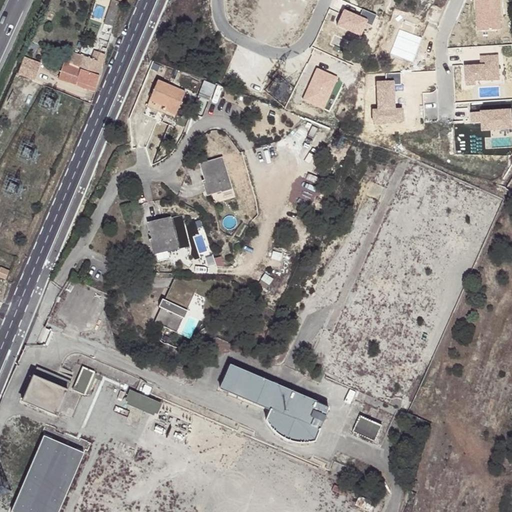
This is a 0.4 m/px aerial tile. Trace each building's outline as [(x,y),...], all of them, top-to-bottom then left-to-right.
[(112,27),(120,5),(111,3),(110,6),(105,25),(112,27)] [(398,43),(384,38),(378,51),(392,57),(398,43)] [(92,59),(81,55),(74,53),(67,65),(100,76),(101,71),(107,54),(94,51),(92,59)] [(38,63),(26,58),(21,75),(32,79),(38,63)] [(95,88),(100,76),(67,65),(69,60),(65,59),(60,80),(77,86),(78,82),(95,88)] [(180,106),(182,100),(186,91),(158,80),(146,106),(174,117),(180,106)] [(94,92),(95,88),(78,82),(77,86),(94,92)] [(222,157),(200,164),(204,180),(202,180),(205,195),(220,191),(221,193),(232,190),(222,157)] [(178,249),(170,217),(149,223),(152,239),(149,239),(152,254),(167,250),(168,252),(178,249)] [(8,272),(0,268),(0,269),(0,277),(5,280),(8,272)] [(190,296),(193,297),(197,290),(174,279),(171,287),(190,296)] [(190,296),(171,287),(153,322),(173,332),(190,296)] [(71,381),(36,366),(22,400),(56,415),(71,381)] [(279,387),(229,366),(219,389),(270,410),(265,421),(267,425),(273,432),(279,436),(285,439),(300,443),(315,442),(329,409),(279,387)] [(94,372),(82,367),(73,389),(84,394),(85,393),(88,394),(96,375),(93,374),(94,372)] [(324,373),(318,369),(312,380),(320,383),(324,373)] [(160,404),(130,391),(125,400),(128,401),(127,403),(152,415),(153,412),(156,413),(160,404)] [(382,425),(360,416),(353,432),(375,441),(382,425)] [(56,511),(81,453),(43,437),(12,511),(56,511)] [(376,502),(360,495),(355,505),(371,511),(376,502)]
